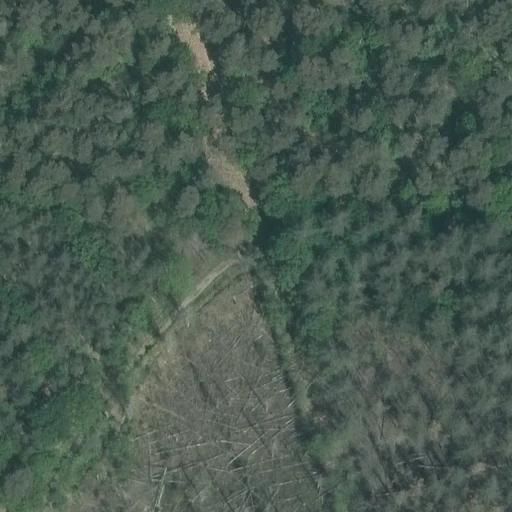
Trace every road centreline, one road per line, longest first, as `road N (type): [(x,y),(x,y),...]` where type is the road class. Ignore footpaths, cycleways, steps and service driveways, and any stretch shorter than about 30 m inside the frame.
road 1 (track): [(255,248),(129,367),(37,511)]
road 2 (track): [(511,233),(376,211),(306,226),(255,248)]
